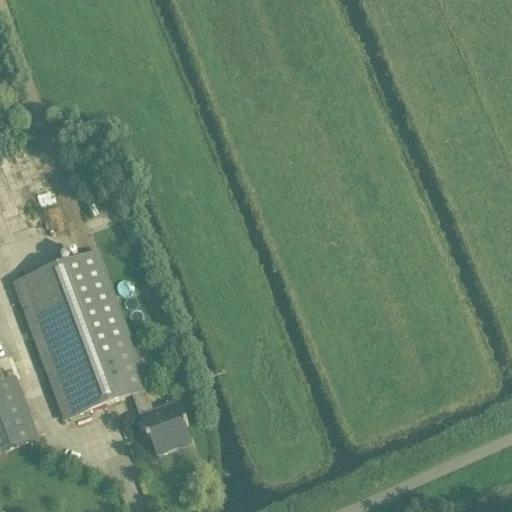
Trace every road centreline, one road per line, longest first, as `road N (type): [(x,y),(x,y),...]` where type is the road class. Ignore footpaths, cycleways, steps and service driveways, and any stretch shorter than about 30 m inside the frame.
road 1 (unclassified): [(350,511),(511,440)]
road 2 (track): [(52,159),(0,9)]
